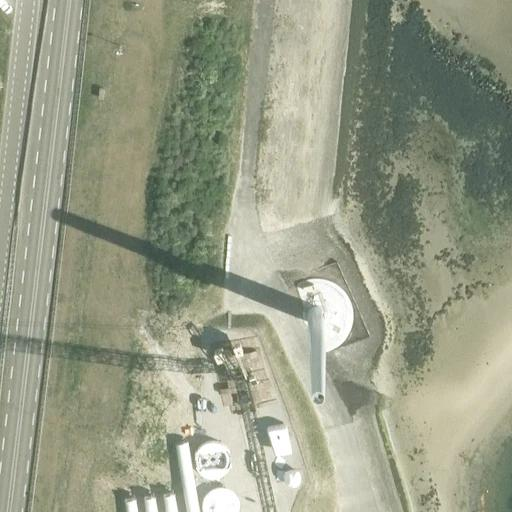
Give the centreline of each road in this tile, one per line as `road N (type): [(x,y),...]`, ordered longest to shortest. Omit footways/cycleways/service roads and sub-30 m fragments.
road 1 (primary): [(3,511),(66,0)]
road 2 (unclassified): [(0,249),(28,0)]
